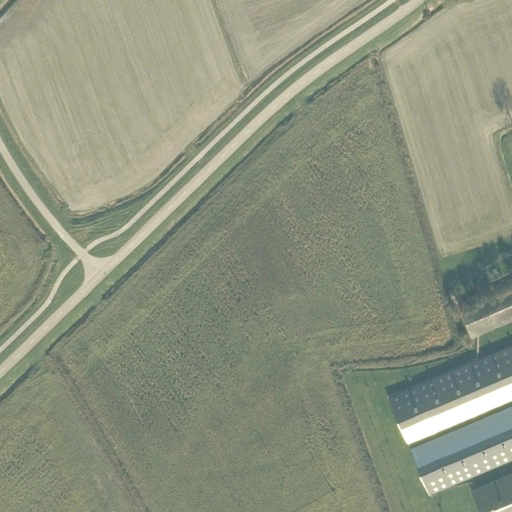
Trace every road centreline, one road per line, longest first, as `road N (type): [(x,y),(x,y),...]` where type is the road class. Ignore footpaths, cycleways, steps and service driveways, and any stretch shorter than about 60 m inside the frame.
road 1 (tertiary): [(100,275),(288,94),(420,0)]
road 2 (unclassified): [(100,275),(0,145)]
road 3 (tertiary): [(0,372),(100,275)]
